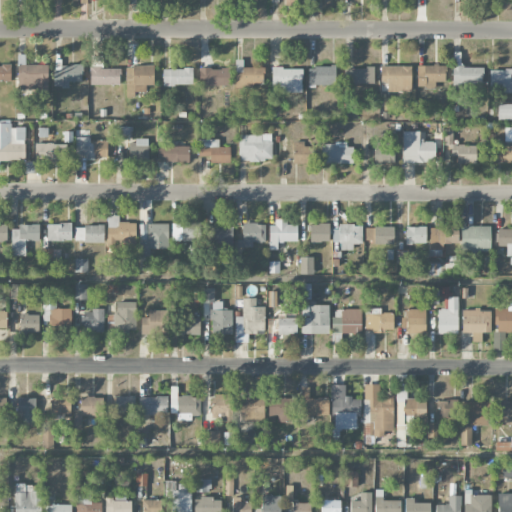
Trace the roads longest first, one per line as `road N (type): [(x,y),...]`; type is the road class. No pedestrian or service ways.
road 1 (residential): [(511,368),(0,365)]
road 2 (residential): [(511,30),(0,27)]
road 3 (residential): [(511,192),(0,190)]
